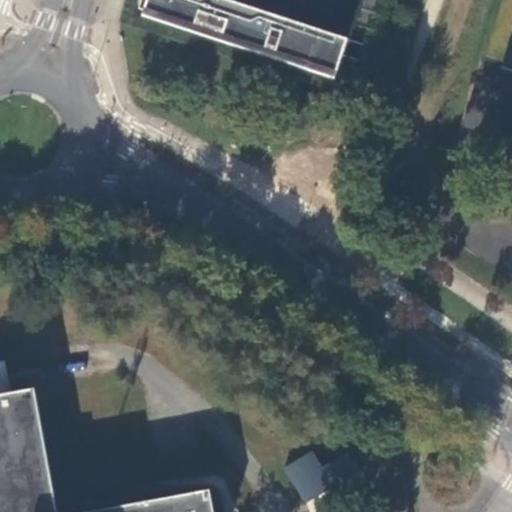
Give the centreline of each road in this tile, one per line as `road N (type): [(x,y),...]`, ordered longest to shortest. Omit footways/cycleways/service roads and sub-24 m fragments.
road 1 (tertiary): [(224,222),(428,363)]
road 2 (tertiary): [(224,222),(75,109)]
road 3 (tertiary): [(66,179),(158,190),(224,222)]
